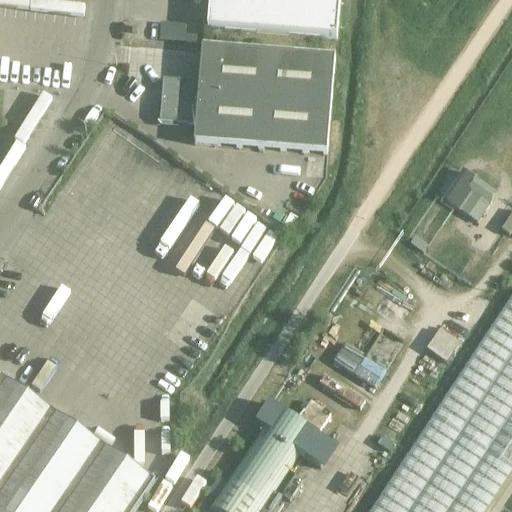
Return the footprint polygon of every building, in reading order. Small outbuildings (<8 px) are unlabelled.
[(209,0),(207,29),(336,40),(339,0),(209,0)] [(185,27),(160,25),(159,41),(184,43),(185,27)] [(202,48),(199,84),(163,81),(160,123),(195,126),(194,146),(327,157),(335,59),(202,48)] [(126,164),(134,169),(151,142),(143,137),(126,164)] [(485,211),(498,193),(463,169),(442,200),(460,213),(469,200),(485,211)] [(469,200),(460,213),(476,224),(485,211),(469,200)] [(509,235),(511,230),(511,213),(501,230),(509,235)] [(423,253),(428,246),(415,237),(410,244),(423,253)] [(431,271),(435,265),(428,261),(424,267),(431,271)] [(486,511),(511,474),(511,298),(371,511),(486,511)] [(371,353),(388,363),(402,339),(385,329),(371,353)] [(379,383),(386,365),(342,348),(335,366),(379,383)] [(0,511),(134,511),(153,485),(0,380),(0,511)] [(264,429),(213,511),(214,511),(265,511),(300,457),(324,472),(338,450),(314,435),(315,434),(276,410),(269,405),(257,425),(264,429)] [(388,452),(393,444),(382,437),(377,445),(388,452)]
